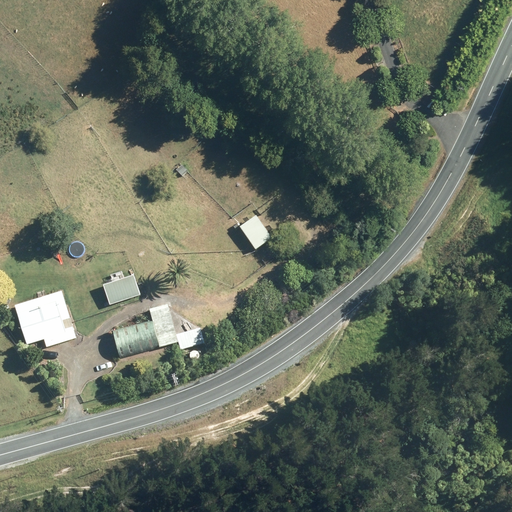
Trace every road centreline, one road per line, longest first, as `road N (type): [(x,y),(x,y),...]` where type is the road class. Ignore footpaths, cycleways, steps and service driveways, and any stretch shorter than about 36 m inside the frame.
road 1 (tertiary): [(511,61),(454,185),(385,265),(298,339),(247,375),(191,400),(0,454)]
road 2 (unknown): [(481,126),(405,88),(370,0)]
